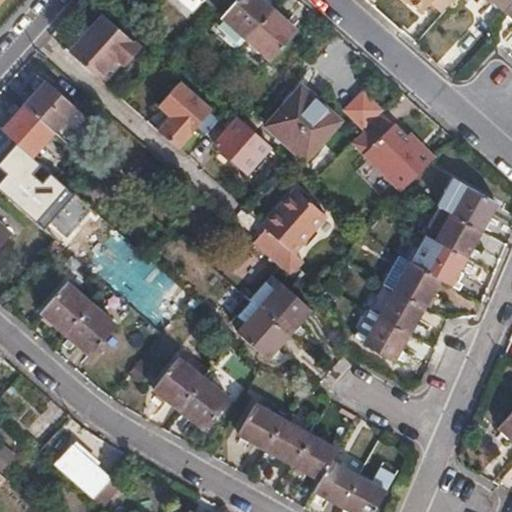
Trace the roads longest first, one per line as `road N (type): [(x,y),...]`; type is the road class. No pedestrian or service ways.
road 1 (residential): [(0,329),(126,430),(270,511)]
road 2 (unknown): [(21,42),(225,219)]
road 3 (residential): [(324,0),(511,166)]
road 4 (residential): [(431,511),(511,320)]
